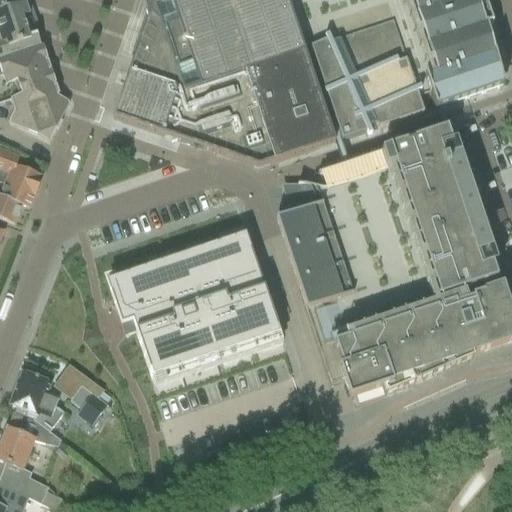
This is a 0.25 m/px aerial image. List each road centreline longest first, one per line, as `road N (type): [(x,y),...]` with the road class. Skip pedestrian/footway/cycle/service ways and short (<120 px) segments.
road 1 (residential): [(321,408),(247,188),(229,176),(207,175),(41,238)]
road 2 (tertiary): [(511,389),(327,475)]
road 3 (tertiary): [(327,475),(511,415)]
road 4 (residential): [(511,114),(473,127),(511,246)]
